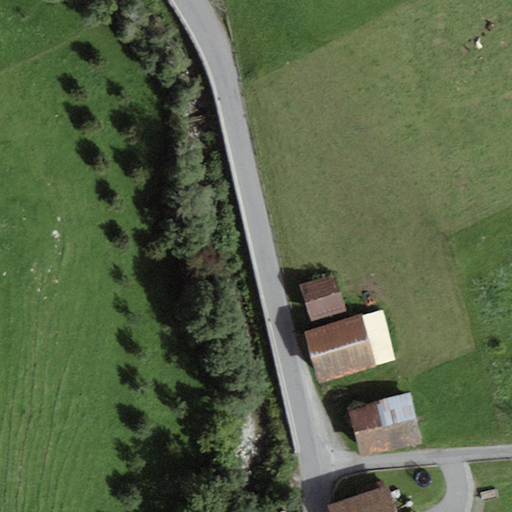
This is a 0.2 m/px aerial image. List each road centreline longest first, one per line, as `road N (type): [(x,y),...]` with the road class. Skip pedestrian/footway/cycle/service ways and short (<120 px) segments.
road 1 (tertiary): [(318,482),(227,77),(191,0)]
road 2 (residential): [(318,482),(511,455)]
